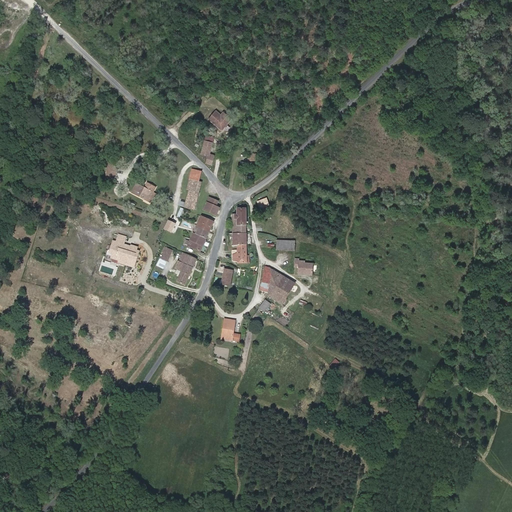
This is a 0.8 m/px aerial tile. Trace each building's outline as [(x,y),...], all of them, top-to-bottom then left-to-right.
[(220,114),(215,109),(208,118),(222,129),(231,117),(223,110),(220,114)] [(209,154),(212,142),(205,141),(202,154),(208,155),(206,163),(212,164),(214,155),(209,154)] [(115,175),(116,169),(115,169),(115,165),(109,164),(106,177),(113,178),(114,174),(115,175)] [(199,182),(202,172),(192,170),(189,180),(199,182)] [(196,203),(202,182),(199,182),(189,180),(187,190),(189,190),(186,201),(196,203)] [(150,198),(153,193),(155,188),(147,184),(145,188),(137,184),(132,193),(150,203),(152,199),(150,198)] [(267,196),(257,200),(260,208),(270,204),(267,196)] [(209,198),(207,202),(216,206),(218,202),(209,198)] [(194,210),(196,203),(186,201),(185,207),(194,210)] [(219,208),(216,206),(207,202),(204,210),(216,216),(219,208)] [(246,233),(246,209),(237,209),(237,214),(233,214),(233,234),(246,233)] [(209,232),(213,222),(201,217),(197,226),(209,232)] [(175,224),(168,221),(164,229),(171,233),(175,224)] [(202,248),(209,232),(197,226),(190,241),(189,242),(202,248)] [(246,246),(246,233),(233,234),(233,246),(237,246),(246,246)] [(118,264),(134,269),(140,252),(138,251),(139,248),(131,245),(130,246),(124,244),(127,237),(118,234),(116,242),(113,241),(109,253),(112,254),(110,259),(118,262),(118,264)] [(295,250),(295,240),(276,240),(276,250),(295,250)] [(202,248),(189,242),(187,246),(200,252),(202,248)] [(250,263),(250,255),(246,255),(246,246),(237,246),(237,253),(233,254),(233,261),(237,262),(237,264),(250,263)] [(168,261),(172,251),(165,248),(161,258),(168,261)] [(193,268),(196,260),(183,253),(179,261),(178,261),(174,269),(177,270),(182,271),(185,264),(193,268)] [(163,269),(166,261),(160,258),(156,266),(163,269)] [(299,259),(295,259),(294,266),(298,266),(297,274),(305,274),(305,273),(307,273),(307,274),(312,274),(313,263),(305,262),(305,261),(299,260),(299,259)] [(185,285),(193,268),(185,264),(182,271),(177,270),(176,273),(178,274),(177,276),(179,277),(177,282),(185,285)] [(269,293),(272,287),(269,286),(266,285),(269,268),(265,266),(260,290),(269,293)] [(295,284),(269,268),(266,285),(269,286),(272,287),(269,293),(268,296),(282,305),(287,297),(272,288),(276,282),(291,291),(295,284)] [(224,270),(221,284),(229,286),(231,271),(224,270)] [(291,291),(276,282),(272,288),(287,297),(291,291)] [(265,312),(271,304),(265,299),(259,308),(265,312)] [(233,334),(235,320),(224,319),(222,334),(224,334),(223,339),(239,342),(240,335),(233,334)] [(334,369),(339,362),(335,359),(330,366),(334,369)]
